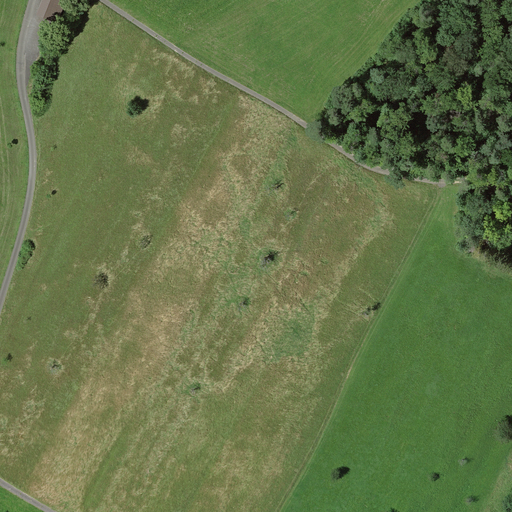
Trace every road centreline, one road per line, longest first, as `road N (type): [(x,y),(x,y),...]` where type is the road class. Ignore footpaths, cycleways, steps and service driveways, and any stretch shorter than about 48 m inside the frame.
road 1 (track): [(101,0),(395,179),(511,182)]
road 2 (track): [(280,511),(441,183)]
